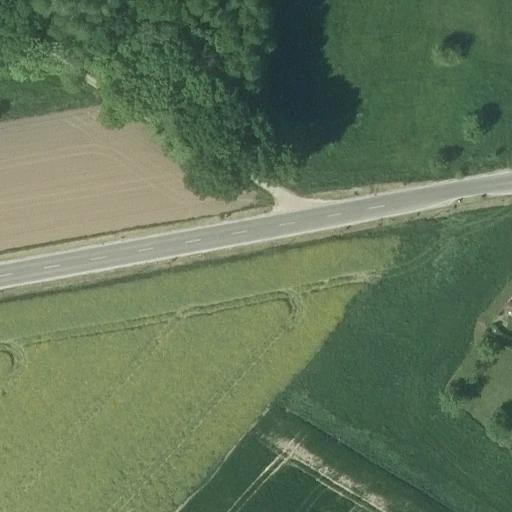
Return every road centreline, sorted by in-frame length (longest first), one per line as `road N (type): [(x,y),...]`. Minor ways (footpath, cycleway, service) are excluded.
road 1 (secondary): [(511,183),(0,278)]
road 2 (track): [(309,222),(0,18)]
